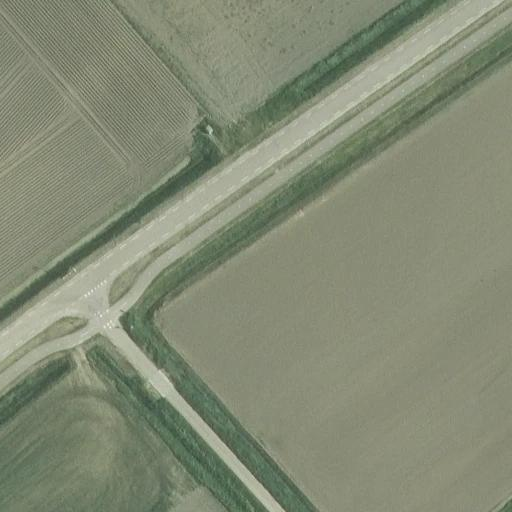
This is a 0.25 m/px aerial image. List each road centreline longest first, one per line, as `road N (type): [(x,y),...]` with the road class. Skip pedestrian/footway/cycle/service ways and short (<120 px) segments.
road 1 (tertiary): [(78,290),(486,0)]
road 2 (unclassified): [(264,511),(78,290)]
